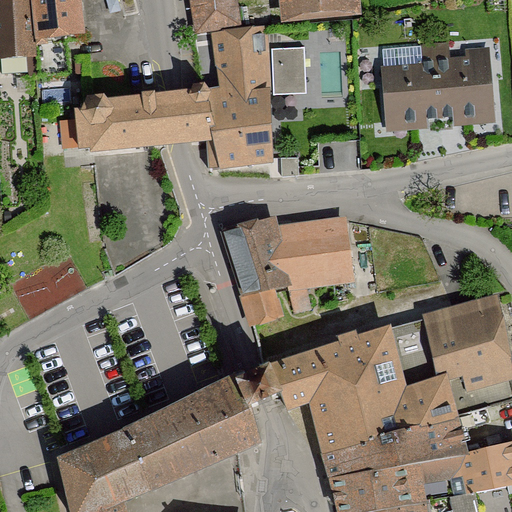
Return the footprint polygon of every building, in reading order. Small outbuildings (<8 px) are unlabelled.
[(0,0),(0,58),(1,59),(2,74),(28,72),(27,57),(35,56),(31,0),(0,0)] [(81,30),(77,0),(33,0),(40,76),(70,74),(67,42),(47,44),(47,37),(79,34),(79,37),(85,36),(84,30),(81,30)] [(238,25),(234,0),(192,0),(197,32),(238,25)] [(288,0),(290,18),(351,13),(349,0),(288,0)] [(130,144),(182,141),(206,139),(208,169),(271,161),(268,95),(265,27),(258,28),(258,29),(215,34),(222,89),(210,92),(209,90),(208,88),(206,86),(204,84),(201,83),(198,83),(196,84),(194,85),(191,87),(190,90),(189,93),(171,95),(110,104),(108,102),(106,100),(103,98),(100,97),(97,97),(94,98),(91,99),(89,101),(86,103),(85,106),(84,109),(77,110),(78,120),(61,122),(63,143),(80,141),(81,149),(92,148),(93,150),(131,146),(130,144)] [(440,117),(492,112),(487,59),(449,62),(448,46),(434,47),(440,117)] [(440,117),(434,47),(421,48),(420,47),(382,50),(383,62),(388,122),(440,117)] [(303,49),(272,50),(273,95),(275,95),(275,93),(304,92),(303,49)] [(298,159),(281,159),(282,177),(299,176),(298,159)] [(225,228),(221,229),(244,297),(275,288),(275,289),(287,286),(288,287),(289,287),(278,237),(274,223),(270,220),(227,231),(225,228)] [(344,228),(278,237),(289,287),(351,278),(344,228)] [(275,288),(244,297),(252,325),(281,316),(275,289),(275,288)] [(304,300),(292,303),(295,313),(306,310),(304,300)] [(424,319),(438,383),(444,381),(443,378),(462,372),(465,388),(448,394),(454,416),(511,400),(511,379),(496,300),(424,319)] [(286,408),(312,399),(318,425),(376,402),(438,383),(424,319),(386,329),(358,338),(356,333),(338,339),(340,344),(270,367),(281,396),(286,408)] [(270,367),(266,358),(263,359),(260,363),(258,364),(260,370),(266,379),(268,386),(270,392),(270,393),(272,399),(281,396),(270,367)] [(260,370),(258,364),(253,366),(244,370),(247,376),(248,383),(248,385),(255,398),(256,398),(258,405),(266,402),(272,399),(270,393),(270,392),(268,386),(266,379),(260,370)] [(247,376),(244,370),(240,369),(233,372),(235,378),(223,383),(208,390),(236,449),(238,449),(254,442),(255,446),(261,445),(252,408),(258,405),(256,398),(255,398),(248,385),(248,383),(247,376)] [(318,426),(325,451),(454,416),(448,394),(444,381),(438,383),(376,402),(318,425),(318,426)] [(235,454),(239,453),(238,449),(236,449),(208,390),(205,392),(205,393),(197,397),(197,396),(185,401),(186,402),(178,406),(177,405),(165,411),(166,412),(157,416),(157,414),(59,458),(70,511),(122,511),(120,501),(150,488),(193,468),(234,452),(235,454)] [(511,401),(511,400),(454,416),(325,451),(332,476),(404,466),(457,457),(465,455),(511,443),(511,442),(464,453),(458,428),(489,419),(487,409),(511,401)] [(457,457),(464,493),(510,484),(511,483),(511,443),(465,455),(457,457)] [(404,466),(332,476),(341,511),(365,511),(424,501),(421,484),(451,478),(455,495),(464,493),(457,457),(404,466)] [(425,511),(424,501),(365,511),(511,511),(511,490),(511,489),(511,488),(511,483),(510,484),(464,493),(455,495),(455,496),(452,497),(454,511),(425,511)]
